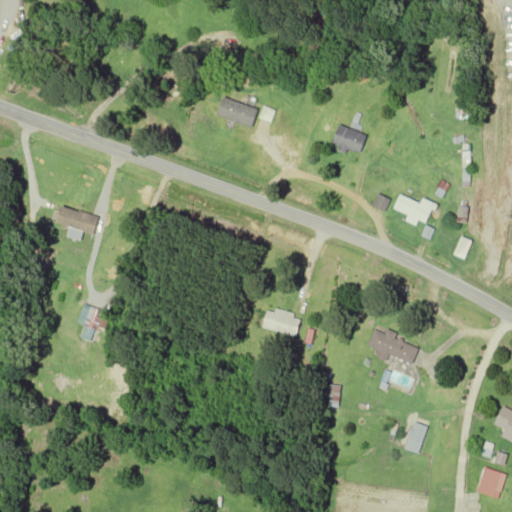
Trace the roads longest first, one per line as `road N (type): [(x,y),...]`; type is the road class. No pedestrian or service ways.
road 1 (residential): [(511,317),(368,245),(0,107)]
road 2 (residential): [(506,314),(460,436),(458,511)]
